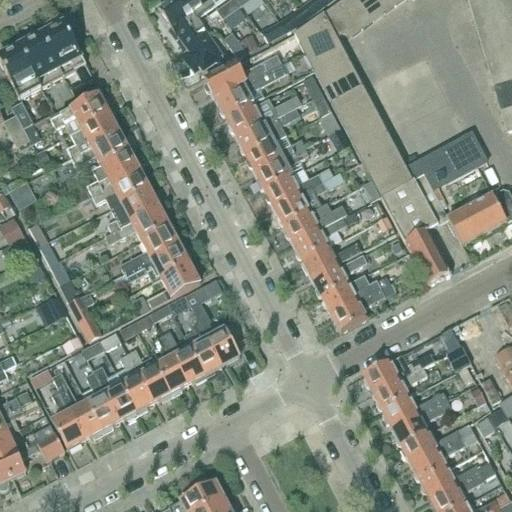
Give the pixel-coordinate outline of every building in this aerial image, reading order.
[(206,82),(228,70),(199,29),(178,0),(173,0),(164,6),(166,9),(158,15),(160,18),(187,56),(185,58),(186,59),(185,59),(198,77),(199,78),(201,76),(206,82)] [(178,0),(199,29),(217,16),(205,0),(178,0)] [(242,12),(235,3),(233,0),(205,0),(217,16),(224,26),(242,13),(242,12)] [(233,0),(235,3),(242,12),(259,0),(233,0)] [(318,0),(317,1),(325,12),(340,0),(318,0)] [(363,33),(373,26),(354,0),(351,0),(343,6),(363,33)] [(354,0),(373,26),(384,18),(371,0),(354,0)] [(371,0),(384,18),(395,10),(387,0),(371,0)] [(407,2),(406,0),(387,0),(395,10),(407,2)] [(467,0),(470,10),(493,3),(492,0),(467,0)] [(497,15),(511,10),(511,0),(505,0),(493,3),(497,15)] [(307,26),(325,12),(317,1),(299,14),(307,26)] [(474,21),(497,15),(493,3),(470,10),(474,21)] [(350,42),(363,33),(343,6),(323,20),(334,42),(347,38),(350,42)] [(500,26),(511,22),(511,10),(497,15),(500,26)] [(294,35),(307,26),(299,14),(286,24),(294,35)] [(477,33),(500,26),(497,15),(474,21),(477,33)] [(340,53),(334,42),(323,20),(295,40),(310,69),(340,53)] [(504,38),(511,35),(511,22),(500,26),(504,38)] [(480,44),(504,38),(500,26),(477,33),(480,44)] [(75,34),(73,30),(69,28),(64,29),(54,35),(52,31),(40,37),(64,82),(76,76),(82,88),(70,94),(76,105),(97,94),(91,84),(93,83),(71,41),(74,38),(75,34)] [(281,28),(268,34),(276,44),(287,37),(281,28)] [(42,94),(64,82),(40,37),(29,43),(31,47),(21,52),(42,94)] [(238,64),(248,59),(233,38),(224,45),(238,64)] [(484,56),(507,49),(504,38),(480,44),(484,56)] [(19,53),(16,50),(12,49),(8,51),(7,55),(7,59),(0,63),(0,66),(21,105),(42,94),(21,52),(19,53)] [(487,68),(510,61),(507,49),(484,56),(487,68)] [(316,80),(346,65),(340,53),(310,69),(316,80)] [(491,79),(511,72),(511,66),(510,61),(487,68),(491,79)] [(213,100),(216,105),(282,70),(278,62),(240,82),(235,72),(206,87),(207,89),(205,93),(207,97),(211,98),(213,100)] [(323,93),(353,78),(346,65),(316,80),(323,93)] [(291,75),(288,69),(283,71),(282,70),(216,105),(221,113),(219,116),(222,121),(225,121),(226,124),(254,109),(265,103),(259,92),(291,75)] [(494,91),(511,85),(511,72),(491,79),(494,91)] [(330,106),(360,90),(353,78),(323,93),(330,106)] [(313,81),(303,86),(313,105),(314,105),(323,100),(313,81)] [(497,102),(511,97),(511,85),(494,91),(497,102)] [(336,118),(366,102),(360,90),(330,106),(336,118)] [(55,94),(36,100),(41,119),(61,114),(55,94)] [(501,114),(511,110),(511,97),(497,102),(501,114)] [(107,110),(105,109),(100,100),(52,126),(57,135),(66,131),(71,141),(72,140),(82,135),(112,119),(107,110)] [(323,122),(332,117),(323,100),(314,105),(323,122)] [(342,130),(373,114),(366,102),(336,118),(342,130)] [(237,145),(288,118),(300,112),(296,103),(274,115),(269,105),(256,112),(254,109),(226,124),(230,130),(228,133),(231,138),(234,138),(237,145)] [(23,136),(35,130),(23,108),(12,113),(17,123),(16,123),(16,124),(23,136)] [(507,137),(511,135),(511,110),(501,114),(507,137)] [(349,142),(379,126),(373,114),(342,130),(349,142)] [(330,140),(337,137),(342,134),(332,117),(323,122),(321,123),(330,140)] [(247,163),(275,147),(287,141),(282,132),(292,126),(288,118),(237,145),(241,152),(240,155),(242,159),(245,160),(247,163)] [(116,130),(117,127),(112,119),(82,135),(72,140),(78,151),(68,156),(72,164),(120,138),(116,130)] [(29,147),(23,136),(16,124),(5,130),(17,153),(19,152),(21,156),(31,151),(29,147)] [(355,153),(385,137),(379,126),(349,142),(355,153)] [(35,130),(23,136),(29,147),(40,141),(35,130)] [(337,137),(330,140),(339,158),(351,151),(342,134),(337,137)] [(361,165),(392,149),(385,137),(355,153),(361,165)] [(127,147),(124,146),(120,138),(72,164),(77,172),(96,162),(102,172),(132,156),(127,147)] [(426,181),(433,195),(487,166),(472,138),(405,174),(413,189),(426,181)] [(292,151),(287,141),(275,147),(247,163),(248,165),(247,168),(249,172),(252,173),(256,180),(305,154),(301,146),(292,151)] [(369,179),(399,163),(392,149),(361,165),(369,179)] [(264,195),(265,197),(293,182),(304,176),(299,167),(309,161),(305,154),(256,180),(259,186),(258,187),(262,196),(264,195)] [(42,172),(51,168),(44,155),(36,160),(42,172)] [(136,168),(137,165),(132,156),(102,172),(93,177),(99,187),(88,193),(92,202),(140,176),(136,168)] [(413,189),(405,174),(399,163),(369,179),(383,205),(413,189)] [(325,188),(335,182),(330,173),(320,178),(320,180),(310,186),(304,176),(293,182),(265,197),(267,200),(265,202),(268,207),(271,208),(274,214),(325,188)] [(147,184),(144,183),(140,176),(92,202),(97,210),(107,205),(112,215),(152,194),(147,184)] [(284,232),(312,217),(322,212),(317,202),(345,187),(341,179),(335,182),(325,188),(274,214),(279,222),(277,224),(280,229),(283,230),(284,232)] [(429,291),(452,279),(428,236),(449,225),(449,224),(433,195),(426,181),(413,189),(383,205),(406,248),(420,274),(429,291)] [(17,211),(26,206),(19,193),(10,197),(17,211)] [(156,205),(157,202),(152,194),(112,215),(118,225),(108,231),(112,239),(160,213),(156,205)] [(0,216),(0,217),(12,211),(4,197),(0,199),(0,216)] [(449,224),(449,225),(463,251),(507,227),(507,226),(511,223),(511,204),(509,198),(505,197),(494,202),(493,201),(449,224)] [(344,223),(356,217),(356,216),(352,209),(317,227),(312,217),(284,232),(285,234),(284,238),(287,242),(290,243),(294,250),(344,223)] [(168,222),(164,221),(160,213),(112,239),(105,243),(110,252),(137,237),(142,247),(173,231),(168,222)] [(348,231),(360,225),(356,217),(344,223),(348,231)] [(326,243),(348,231),(344,223),(294,250),(297,256),(296,259),(298,264),(301,264),(303,267),(331,252),(326,243)] [(40,254),(49,249),(38,229),(29,234),(40,254)] [(125,280),(132,276),(180,251),(176,243),(177,240),(173,231),(142,247),(148,258),(121,272),(125,280)] [(13,267),(33,258),(26,244),(7,253),(13,267)] [(49,249),(40,254),(50,273),(59,268),(49,249)] [(340,269),(362,257),(357,249),(335,261),(331,252),(303,267),(304,269),(302,270),(306,278),(308,277),(313,287),(342,272),(340,269)] [(162,284),(192,268),(187,258),(184,257),(180,251),(132,276),(125,280),(130,288),(148,279),(153,289),(162,284)] [(346,280),(368,268),(364,261),(342,272),(313,287),(317,294),(316,297),(318,301),(321,302),(323,304),(351,289),(346,280)] [(60,291),(71,285),(61,267),(50,273),(60,291)] [(196,280),(197,276),(192,268),(162,284),(167,294),(147,305),(152,314),(201,289),(196,280)] [(34,287),(47,281),(42,271),(30,277),(34,287)] [(70,310),(81,304),(71,285),(60,291),(70,310)] [(332,321),(382,295),(378,287),(356,299),(351,289),(323,304),(324,307),(323,310),(325,314),(328,315),(332,321)] [(392,289),(382,295),(386,302),(396,297),(392,289)] [(364,314),(386,303),(382,295),(332,321),(335,328),(334,331),(337,335),(340,336),(341,339),(369,324),(364,314)] [(79,328),(92,321),(87,312),(95,308),(90,299),(81,304),(70,310),(69,310),(79,328)] [(167,310),(172,319),(174,323),(191,314),(184,301),(167,310)] [(60,326),(67,323),(60,309),(53,313),(60,326)] [(159,326),(172,319),(167,310),(155,317),(159,326)] [(133,329),(138,338),(155,329),(150,320),(133,329)] [(225,335),(215,340),(204,320),(196,324),(224,374),(232,370),(231,368),(240,363),(232,348),(234,346),(229,337),(227,338),(225,335)] [(92,321),(79,328),(89,348),(103,341),(92,321)] [(216,379),(224,374),(196,324),(189,328),(194,338),(185,343),(190,353),(205,381),(214,377),(216,379)] [(124,345),(138,338),(133,329),(119,336),(124,345)] [(454,357),(463,352),(453,333),(443,339),(453,358),(454,357)] [(105,356),(121,348),(116,338),(100,347),(105,356)] [(190,353),(181,358),(170,338),(162,342),(190,393),(198,388),(197,386),(205,381),(190,353)] [(67,360),(83,351),(78,342),(63,351),(67,360)] [(182,397),(190,393),(162,342),(154,346),(165,367),(156,372),(171,400),(180,395),(182,397)] [(100,347),(82,356),(88,366),(105,356),(100,347)] [(511,350),(495,359),(511,389),(511,350)] [(459,377),(468,373),(472,370),(463,352),(454,357),(462,372),(457,374),(459,377)] [(374,400),(424,373),(435,367),(444,362),(440,355),(407,372),(401,361),(364,381),(365,385),(364,388),(367,392),(370,393),(374,400)] [(142,368),(136,356),(128,361),(155,411),(164,407),(162,405),(171,400),(156,372),(152,363),(142,368)] [(72,377),(80,372),(73,361),(65,366),(72,377)] [(147,416),(155,411),(128,361),(120,365),(131,385),(122,390),(137,418),(146,413),(147,416)] [(0,379),(4,377),(17,371),(14,363),(0,369),(0,379)] [(406,393),(428,381),(424,373),(374,400),(377,407),(376,410),(379,414),(381,415),(383,418),(411,403),(406,393)] [(468,373),(459,377),(458,378),(465,390),(474,384),(468,373)] [(36,394),(53,384),(48,374),(30,384),(36,394)] [(113,395),(102,375),(94,379),(121,429),(130,425),(128,423),(137,418),(122,390),(113,395)] [(0,389),(8,385),(4,377),(0,379),(0,389)] [(113,434),(121,429),(94,379),(86,383),(97,404),(88,408),(103,436),(112,431),(113,434)] [(79,413),(68,393),(62,380),(54,385),(60,397),(88,448),(96,443),(94,441),(103,436),(88,408),(79,413)] [(478,393),(471,397),(479,411),(486,407),(478,393)] [(22,411),(32,406),(28,396),(17,401),(22,411)] [(79,452),(88,448),(60,397),(52,401),(63,422),(54,427),(68,455),(78,450),(79,452)] [(392,436),(443,409),(438,401),(417,413),(411,403),(383,418),(384,420),(383,421),(387,429),(389,429),(392,436)] [(509,422),(511,420),(511,401),(500,409),(503,413),(509,422)] [(0,422),(21,413),(17,404),(0,412),(0,422)] [(425,428),(447,417),(443,409),(392,436),(396,442),(395,445),(397,449),(400,450),(402,453),(430,438),(425,428)] [(0,444),(8,440),(20,435),(15,425),(25,421),(21,413),(0,422),(0,444)] [(509,422),(503,413),(488,423),(494,432),(509,422)] [(494,432),(488,423),(477,430),(484,442),(495,434),(494,432)] [(474,437),(471,430),(470,429),(436,448),(430,438),(402,453),(403,455),(401,456),(406,465),(408,464),(411,471),(474,437)] [(444,463),(479,445),(474,437),(411,471),(415,477),(413,478),(418,487),(419,486),(421,489),(449,473),(444,463)] [(46,466),(65,457),(56,439),(37,447),(38,448),(0,465),(0,495),(2,497),(6,496),(9,493),(10,490),(9,486),(27,478),(21,466),(42,456),(46,466)] [(0,465),(38,448),(37,447),(34,440),(13,450),(8,440),(0,444),(0,465)] [(430,506),(493,472),(490,466),(477,473),(476,472),(455,483),(449,473),(421,489),(422,491),(422,494),(424,499),(427,500),(430,506)] [(484,486),(497,479),(493,472),(430,506),(433,511),(462,511),(468,509),(463,499),(485,487),(484,486)] [(210,511),(225,504),(217,489),(172,511),(210,511)]
